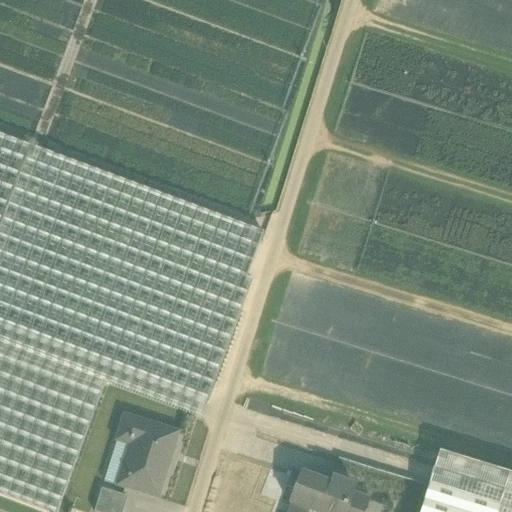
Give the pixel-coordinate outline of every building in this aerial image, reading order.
[(262,236),(0,138),(0,344),(105,384),(105,385),(201,421),(251,284),(246,281),(262,236)] [(0,344),(0,496),(41,511),(57,511),(105,385),(105,384),(0,344)] [(177,435),(123,418),(115,443),(129,447),(116,488),(156,501),(177,435)] [(511,511),(511,478),(438,455),(420,511),(511,511)] [(327,487),(298,476),(287,506),(291,508),(289,511),(364,511),(368,502),(352,496),(354,491),(329,482),(327,487)] [(122,511),(126,500),(100,491),(93,511),(122,511)]
